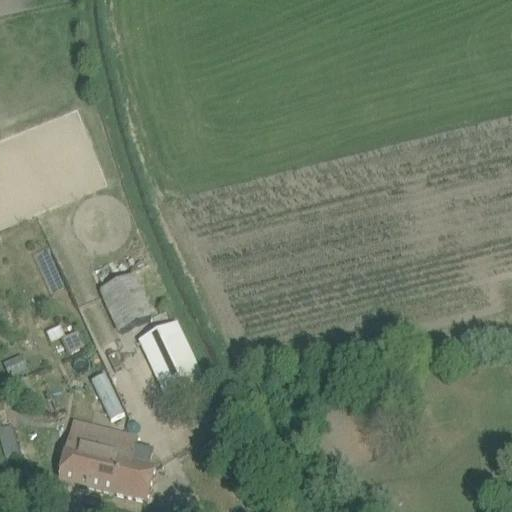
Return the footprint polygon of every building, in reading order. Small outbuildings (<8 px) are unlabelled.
[(98,291),(118,334),(154,317),(134,275),(98,291)] [(175,327),(141,343),(169,402),(202,387),(175,327)] [(78,332),(60,340),(74,372),(91,364),(78,332)] [(99,399),(90,403),(95,413),(104,409),(111,423),(125,416),(106,378),(92,385),(99,399)] [(11,426),(0,429),(0,440),(5,458),(19,454),(11,426)] [(132,463),(135,452),(71,436),(59,483),(147,504),(156,469),(132,463)]
